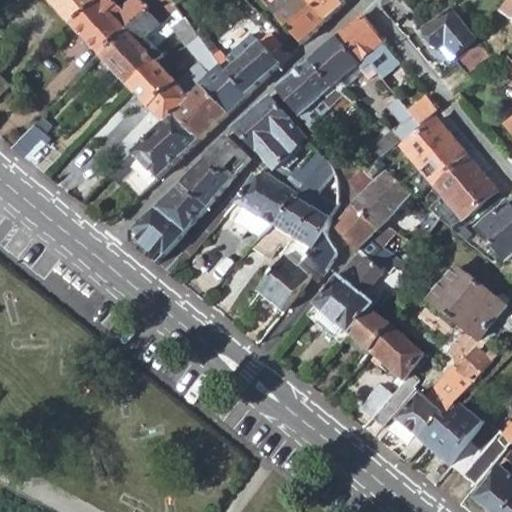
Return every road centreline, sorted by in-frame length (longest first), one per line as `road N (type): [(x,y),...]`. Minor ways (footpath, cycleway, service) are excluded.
road 1 (secondary): [(97,255),(417,511)]
road 2 (residential): [(364,3),(97,255)]
road 3 (residential): [(511,180),(364,3)]
road 4 (secondary): [(0,177),(97,255)]
